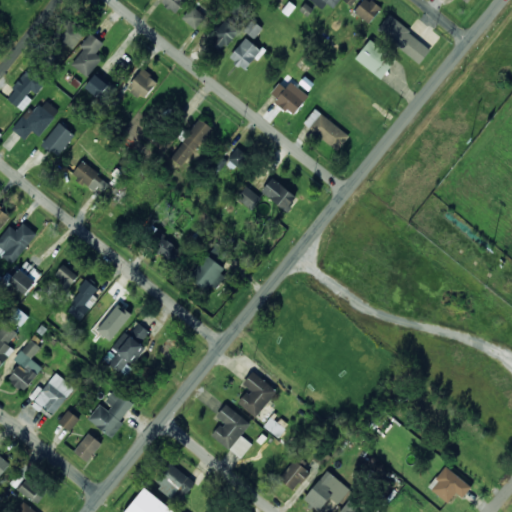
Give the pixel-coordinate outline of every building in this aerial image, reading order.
[(187,0),(160,0),(175,13),(187,0)] [(333,9),(340,0),(310,0),(322,10),(327,3),(333,9)] [(345,0),(355,8),(362,0),(345,0)] [(381,9),(370,0),(364,0),(355,12),(369,24),(381,9)] [(206,17),(192,6),(182,18),(196,30),(206,17)] [(432,48),(388,15),(377,30),(420,63),(432,48)] [(72,50),(87,32),(68,17),(54,35),(72,50)] [(242,30),(229,17),(208,37),(221,50),(242,30)] [(245,32),(256,39),(263,27),(252,20),(245,32)] [(80,46),(84,49),(72,64),(87,77),(102,58),(96,53),(104,44),(91,33),(80,46)] [(246,71),(262,51),(246,38),(230,58),(246,71)] [(396,58),(368,40),(355,61),(383,78),(396,58)] [(32,100),(30,98),(46,81),(30,67),(12,88),(15,90),(8,99),(22,111),(32,100)] [(144,100),(158,82),(142,69),(128,87),(144,100)] [(113,87),(96,74),(85,88),(102,101),(113,87)] [(286,88),(279,83),(269,97),(295,115),(309,95),(291,82),(286,88)] [(59,111),(45,100),(35,113),(29,108),(12,130),(25,140),(32,131),(39,136),(59,111)] [(349,137),(316,108),(304,123),(337,152),(349,137)] [(182,167),(213,129),(201,119),(170,156),(182,167)] [(75,135),(59,123),(42,144),(57,157),(75,135)] [(228,160),(240,168),(249,156),(237,147),(228,160)] [(220,171),(228,160),(218,153),(210,164),(220,171)] [(101,196),(110,183),(82,161),(73,174),(101,196)] [(286,211),(297,197),(273,178),(262,192),(286,211)] [(237,199),(252,210),(261,197),(246,186),(237,199)] [(0,230),(11,217),(0,208),(0,230)] [(9,225),(0,239),(0,246),(5,250),(2,256),(16,265),(36,232),(22,223),(17,231),(9,225)] [(173,262),(182,249),(159,233),(150,247),(173,262)] [(228,268),(203,255),(190,278),(214,292),(228,268)] [(25,295),(42,274),(26,261),(9,283),(25,295)] [(66,292),(78,275),(62,264),(55,276),(61,280),(57,287),(66,292)] [(81,321),(91,307),(87,304),(98,288),(87,280),(66,310),(81,321)] [(114,297),(109,303),(103,298),(94,309),(112,323),(125,307),(114,297)] [(147,348),(141,343),(149,332),(139,323),(129,336),(125,332),(112,347),(118,352),(110,363),(125,375),(132,366),(147,348)] [(18,334),(6,324),(0,330),(0,368),(15,350),(8,345),(18,334)] [(41,347),(30,339),(15,360),(20,364),(8,380),(24,392),(42,367),(31,359),(41,347)] [(239,404),(257,417),(277,390),(252,372),(243,384),(249,389),(239,404)] [(33,402),(51,417),(75,388),(57,373),(33,402)] [(112,437),(135,403),(114,389),(104,405),(100,402),(88,421),(112,437)] [(251,423),(226,404),(216,417),(223,422),(212,436),(241,459),(252,444),(241,436),(251,423)] [(70,431),(80,419),(69,410),(59,422),(70,431)] [(88,462),(102,444),(88,433),(74,452),(88,462)] [(0,475),(10,464),(0,455),(0,475)] [(295,491),(309,471),(294,460),(279,480),(295,491)] [(179,503),(195,483),(170,463),(154,483),(179,503)] [(463,498),(472,485),(444,466),(429,489),(449,502),(455,493),(463,498)] [(18,491),(38,504),(46,492),(27,478),(18,491)] [(173,511),(120,511),(140,487),(173,511)] [(361,511),(349,501),(339,511),(361,511)]
